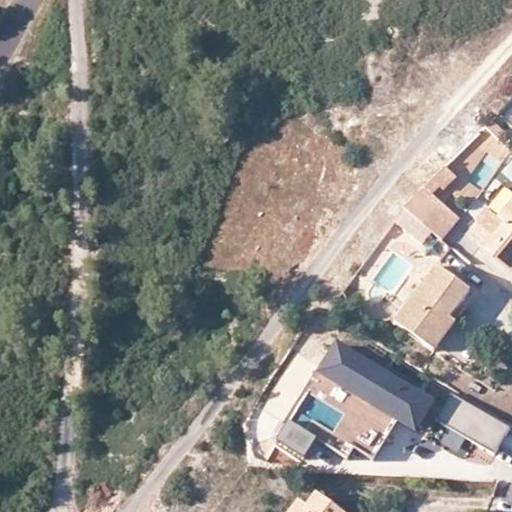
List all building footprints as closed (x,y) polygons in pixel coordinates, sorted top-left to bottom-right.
[(492,124),(488,128),(499,140),(504,135),(492,124)] [(422,228),(425,231),(445,209),(434,199),(457,174),(451,166),(405,214),(422,228)] [(511,269),(511,204),(479,243),(504,263),(511,269)] [(460,222),(445,209),(425,231),(441,244),(460,222)] [(479,243),(499,219),(491,212),(471,236),(479,243)] [(413,241),(422,228),(405,214),(395,227),(413,241)] [(397,325),(426,346),(447,320),(451,323),(463,306),(470,295),(437,272),(397,325)] [(447,320),(426,346),(436,354),(457,327),(451,323),(447,320)] [(438,406),(338,347),(319,379),(369,409),(407,432),(419,438),(438,406)] [(369,409),(319,379),(309,396),(346,418),(336,436),(314,423),(306,437),(319,445),(340,457),(369,409)] [(511,431),(454,397),(438,424),(496,457),(511,431)] [(306,437),(291,428),(280,446),(308,463),(319,445),(306,437)] [(338,511),(327,503),(318,496),(308,508),(300,503),(293,511),(338,511)]
